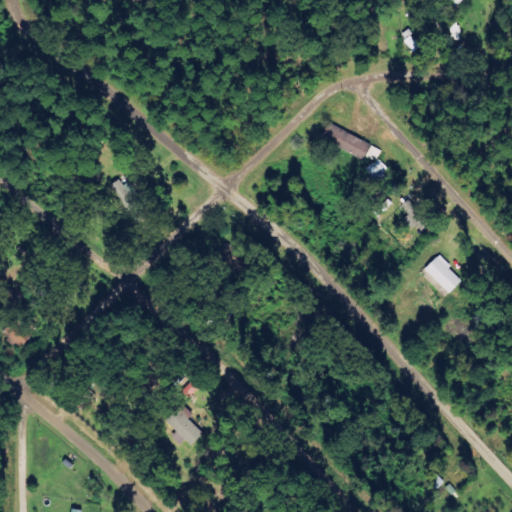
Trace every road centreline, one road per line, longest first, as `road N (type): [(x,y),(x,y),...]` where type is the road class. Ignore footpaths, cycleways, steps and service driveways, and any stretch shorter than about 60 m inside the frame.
road 1 (residential): [(511,486),(224,188),(29,34),(13,0)]
road 2 (residential): [(14,390),(320,99),(360,78),(511,78)]
road 3 (residential): [(358,511),(123,285),(0,181)]
road 4 (residential): [(511,251),(373,102),(360,78)]
road 5 (residential): [(147,511),(0,378)]
road 6 (residential): [(16,511),(14,390)]
